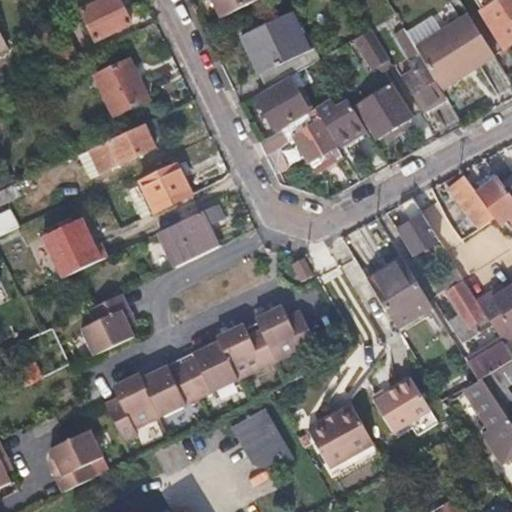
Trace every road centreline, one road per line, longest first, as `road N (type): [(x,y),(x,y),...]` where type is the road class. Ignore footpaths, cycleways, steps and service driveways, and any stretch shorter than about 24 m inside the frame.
road 1 (residential): [(165,0),(270,211),(294,224),(320,228),(511,120)]
road 2 (unknown): [(294,224),(173,279),(156,301),(170,334),(89,373)]
road 3 (unknown): [(118,511),(226,454)]
